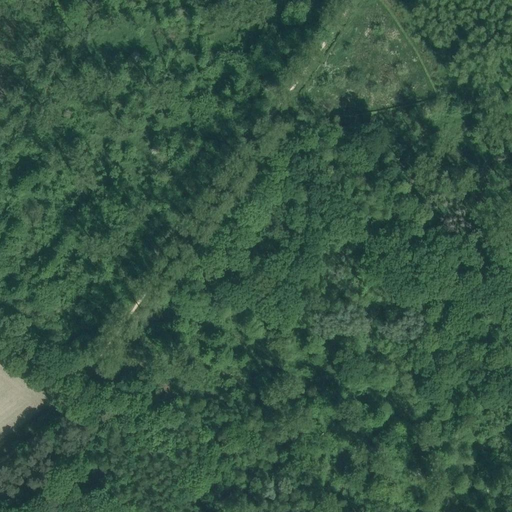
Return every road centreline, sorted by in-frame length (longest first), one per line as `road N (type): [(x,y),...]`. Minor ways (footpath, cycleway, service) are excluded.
road 1 (track): [(353,0),(90,370)]
road 2 (track): [(90,370),(41,432),(0,461)]
